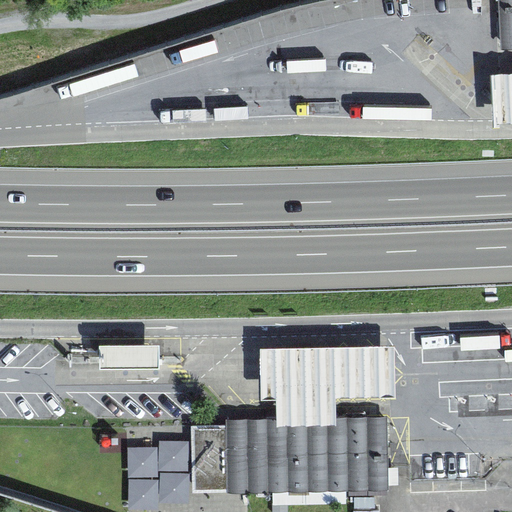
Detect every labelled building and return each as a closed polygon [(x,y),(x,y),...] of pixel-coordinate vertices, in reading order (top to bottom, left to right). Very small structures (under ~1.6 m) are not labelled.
[(511,0),(502,0),(505,52),(511,51),(511,0)] [(511,67),(492,68),(494,120),(511,118),(511,67)] [(158,361),(158,341),(101,341),(101,361),(158,361)] [(277,392),(278,421),(336,419),(336,391),(395,390),(394,342),(261,345),(262,393),(277,392)] [(387,418),(336,419),(278,421),(193,423),(195,489),(247,488),(389,484),(388,467),(387,418)]
